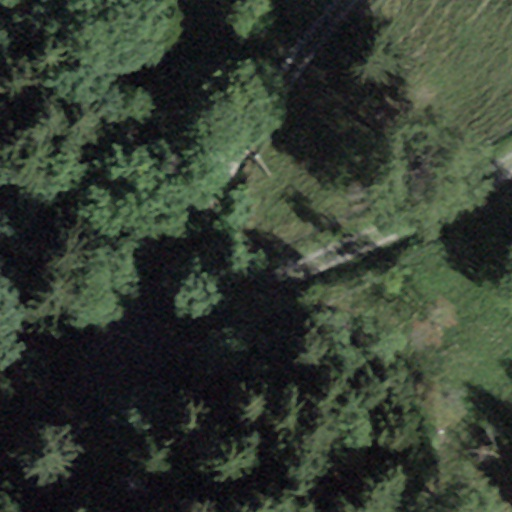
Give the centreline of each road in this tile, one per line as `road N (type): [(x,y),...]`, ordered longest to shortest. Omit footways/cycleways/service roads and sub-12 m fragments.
road 1 (unclassified): [(511,159),(220,317),(157,333),(140,320),(140,285),(162,248),(349,0)]
road 2 (track): [(292,69),(180,72),(87,120),(0,186)]
